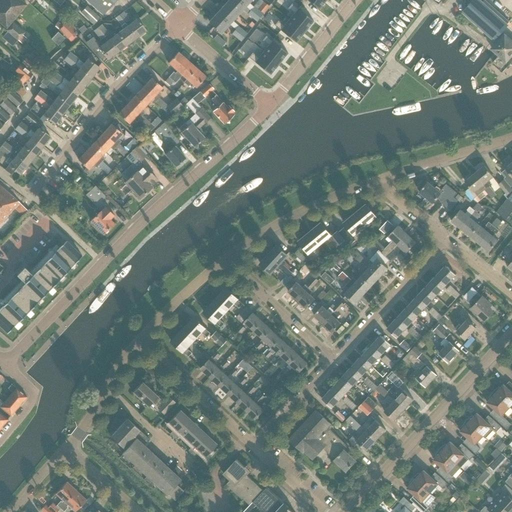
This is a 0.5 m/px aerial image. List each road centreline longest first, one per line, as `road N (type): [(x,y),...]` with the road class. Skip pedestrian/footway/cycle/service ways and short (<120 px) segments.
road 1 (unclassified): [(5,364),(106,251),(269,103)]
road 2 (unclassified): [(346,511),(511,332)]
road 3 (residential): [(28,200),(107,95),(178,25)]
road 4 (residential): [(223,260),(271,226),(373,182)]
road 5 (residential): [(335,360),(447,242)]
road 6 (residential): [(253,445),(138,339)]
road 7 (residential): [(335,360),(223,260)]
road 8 (residential): [(373,182),(511,138)]
road 9 (unclassified): [(269,103),(353,0)]
road 10 (residential): [(107,386),(197,469)]
